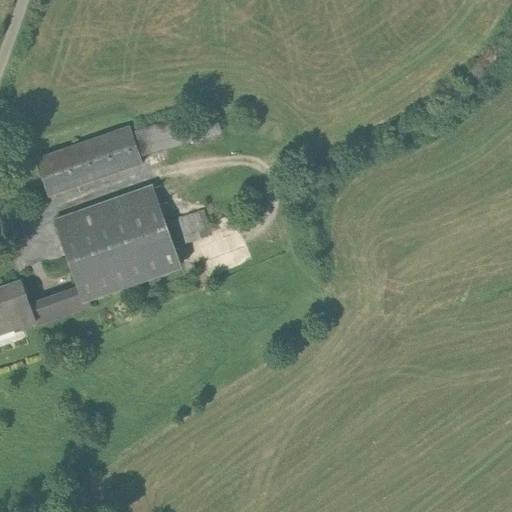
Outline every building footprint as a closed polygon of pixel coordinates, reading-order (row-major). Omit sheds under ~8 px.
[(228,100),(143,123),(152,149),(234,124),(228,100)] [(142,120),(48,151),(62,190),(155,157),(152,149),(143,123),(142,120)] [(82,187),(87,203),(116,194),(111,178),(82,187)] [(68,213),(91,278),(96,291),(102,289),(193,257),(187,240),(178,215),(165,179),(68,213)] [(217,202),(178,215),(187,240),(225,226),(217,202)] [(34,273),(0,285),(0,311),(5,327),(35,316),(48,311),(42,295),(34,273)] [(91,278),(42,295),(48,311),(35,316),(37,321),(105,297),(102,289),(96,291),(91,278)]
